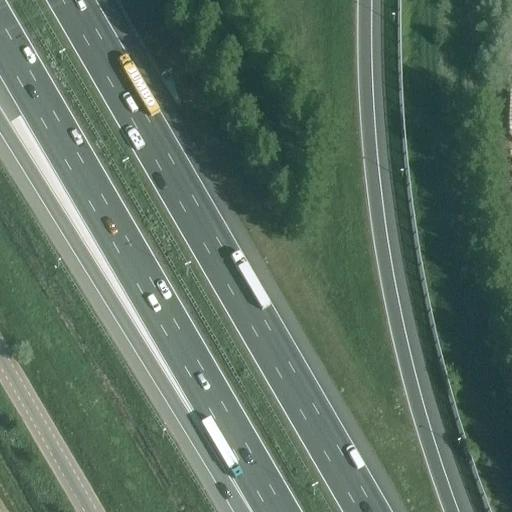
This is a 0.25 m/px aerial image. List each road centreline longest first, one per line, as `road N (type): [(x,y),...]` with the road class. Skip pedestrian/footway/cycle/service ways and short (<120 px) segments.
road 1 (motorway): [(373,511),(82,0)]
road 2 (motorway): [(449,511),(413,401),(378,231),(364,0)]
road 3 (motorway): [(0,43),(226,433)]
road 4 (motorway): [(0,118),(226,433)]
road 5 (secondary): [(91,511),(0,353)]
